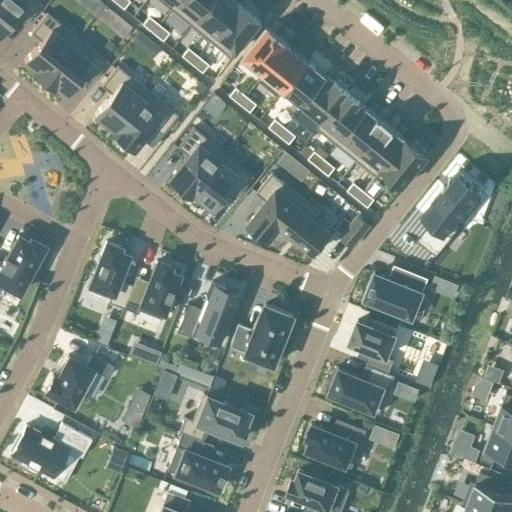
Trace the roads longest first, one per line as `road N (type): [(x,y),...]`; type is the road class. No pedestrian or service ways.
road 1 (residential): [(317,0),(449,102),(457,122),(452,140),(330,291)]
road 2 (residential): [(109,165),(201,242),(330,291)]
road 3 (residential): [(330,291),(242,511)]
road 4 (residential): [(76,240),(0,405)]
